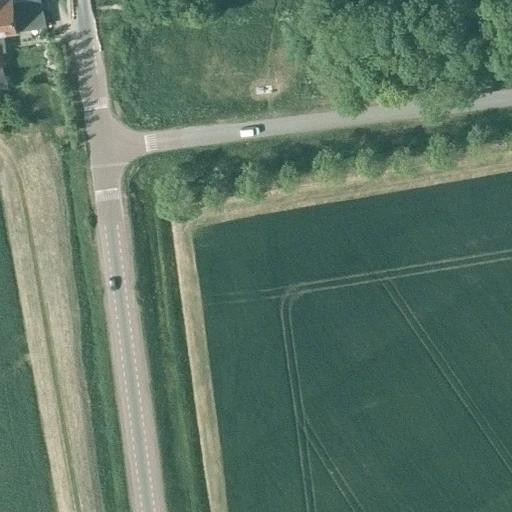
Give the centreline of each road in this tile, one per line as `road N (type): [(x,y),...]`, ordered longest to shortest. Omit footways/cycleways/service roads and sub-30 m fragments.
road 1 (unclassified): [(103,144),(511,92)]
road 2 (secondary): [(149,511),(103,144)]
road 3 (secondary): [(103,144),(82,0)]
